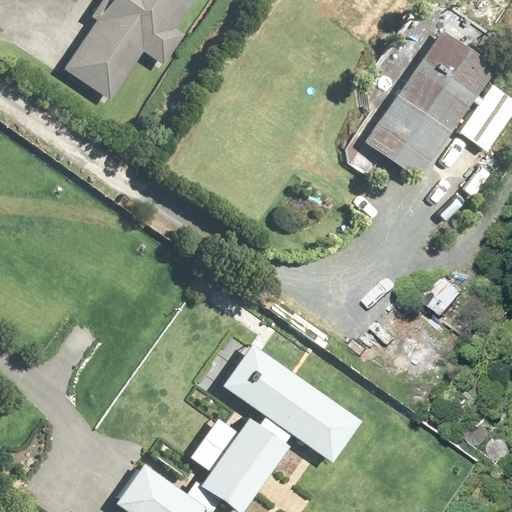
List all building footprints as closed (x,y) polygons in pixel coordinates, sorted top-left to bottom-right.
[(86,20),(53,68),(98,100),(132,51),(153,66),(176,33),(165,26),(183,0),(90,0),(80,16),(86,20)] [(480,63),(433,29),(354,141),(401,174),(480,63)] [(511,108),(511,103),(484,83),(450,129),(481,151),(511,108)] [(247,337),(218,377),(325,454),(354,413),(247,337)] [(243,412),(195,478),(234,506),(281,440),(243,412)] [(203,511),(131,461),(102,500),(118,511),(203,511)]
